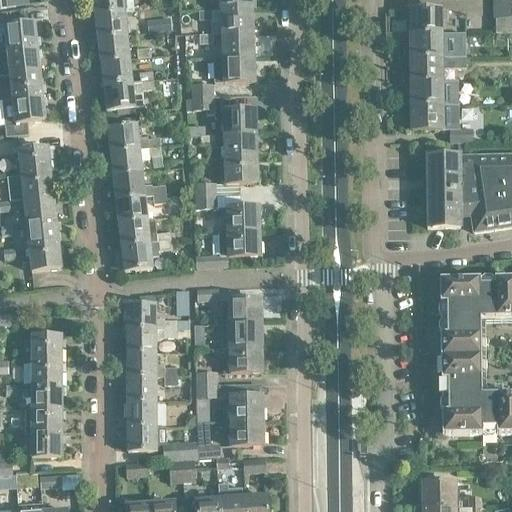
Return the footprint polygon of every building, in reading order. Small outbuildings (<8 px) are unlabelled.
[(5,0),(7,9),(15,8),(14,0),(5,0)] [(93,0),(95,18),(123,15),(134,14),(132,0),(93,0)] [(220,0),(221,13),(251,12),(250,0),(220,0)] [(511,22),(511,0),(490,0),(491,23),(511,22)] [(135,23),(148,22),(147,12),(134,14),(135,23)] [(221,13),(199,14),(199,24),(212,24),(221,24),(222,37),(252,36),(251,12),(221,13)] [(441,36),(440,12),(410,12),(410,37),(441,36)] [(123,15),(95,18),(98,42),(126,39),(123,15)] [(170,20),(158,22),(160,35),(171,33),(170,20)] [(34,26),(4,30),(7,54),(37,51),(34,26)] [(253,60),(252,36),(222,37),(223,61),(253,60)] [(410,37),(410,48),(409,50),(409,56),(410,58),(410,61),(441,60),(441,36),(410,37)] [(451,47),(466,47),(466,36),(451,36),(451,47)] [(200,48),(213,48),(212,38),(199,38),(200,48)] [(98,42),(100,65),(129,62),(126,39),(98,42)] [(139,61),(152,60),(151,50),(138,52),(139,61)] [(0,54),(0,79),(9,78),(39,75),(37,51),(7,54),(0,54)] [(254,85),(253,60),(223,61),(213,61),(214,86),(224,85),(224,86),(254,85)] [(467,73),(466,60),(441,60),(410,61),(411,72),(409,74),(409,80),(411,82),(411,85),(441,84),(441,73),(467,73)] [(100,65),(103,89),(131,86),(129,62),(100,65)] [(11,90),(0,91),(0,103),(2,103),(12,102),(42,98),(39,75),(9,78),(11,90)] [(140,77),(141,85),(154,84),(153,76),(140,77)] [(103,89),(106,114),(134,110),(133,99),(144,98),(144,95),(155,93),(154,84),(141,85),(131,86),(103,89)] [(411,85),(411,95),(410,98),(410,104),(411,106),(411,109),(442,108),(441,84),(411,85)] [(452,95),(467,95),(467,84),(451,84),(452,95)] [(213,98),(212,88),(191,89),(191,99),(213,98)] [(2,103),(5,127),(45,123),(42,98),(12,102),(2,103)] [(213,112),(213,98),(191,99),(192,113),(213,112)] [(411,133),(442,133),(442,121),(449,121),(449,108),(442,108),(411,109),(411,133)] [(255,113),(223,114),(224,138),(256,137),(255,113)] [(177,120),(169,121),(170,132),(178,131),(177,120)] [(150,140),(137,142),(136,128),(108,131),(110,155),(138,152),(148,151),(161,150),(160,140),(150,142),(150,140)] [(452,149),(476,148),(476,134),(452,134),(452,149)] [(224,138),(224,151),(224,162),(256,161),(256,137),(224,138)] [(214,139),(201,139),(201,148),(214,147),(214,139)] [(162,159),(161,150),(148,151),(149,160),(162,159)] [(50,175),(47,151),(18,154),(20,179),(50,175)] [(138,152),(110,155),(113,179),(141,176),(140,163),(149,162),(149,160),(148,151),(138,152)] [(460,231),(461,215),(460,215),(459,159),(459,158),(426,159),(428,231),(460,231)] [(511,158),(459,159),(460,215),(461,215),(471,213),(474,235),(511,229),(511,158)] [(225,187),(257,186),(256,161),(224,162),(225,187)] [(20,179),(6,180),(9,204),(10,204),(23,203),(53,199),(50,175),(20,179)] [(141,176),(113,179),(116,203),(144,200),(153,198),(152,189),(152,188),(143,190),(141,176)] [(216,199),(215,186),(193,187),(194,200),(216,199)] [(165,188),(152,189),(153,198),(166,197),(165,188)] [(154,207),(168,206),(166,197),(153,198),(154,207)] [(26,226),(55,223),(53,199),(23,203),(26,226)] [(194,213),(216,212),(216,199),(194,200),(194,213)] [(116,203),(118,226),(146,223),(144,200),(116,203)] [(0,205),(0,216),(11,215),(10,204),(0,205)] [(258,210),(226,211),(227,236),(259,235),(258,210)] [(156,246),(155,237),(154,222),(146,223),(118,226),(121,250),(156,246)] [(28,250),(58,247),(55,223),(26,226),(28,250)] [(2,240),(14,239),(13,228),(1,229),(2,240)] [(259,259),(259,235),(227,236),(219,236),(220,259),(196,260),(196,272),(226,270),(226,259),(227,259),(227,260),(259,259)] [(170,245),(169,236),(155,237),(156,246),(157,246),(170,245)] [(171,253),(170,245),(157,246),(158,254),(171,253)] [(152,271),(151,260),(158,259),(158,254),(157,246),(156,246),(121,250),(124,274),(152,271)] [(28,250),(31,275),(61,272),(58,247),(28,250)] [(5,264),(16,263),(15,252),(4,253),(5,264)] [(511,396),(481,397),(480,321),(511,320),(511,281),(494,281),(494,288),(480,288),(480,282),(439,282),(440,306),(446,306),(447,337),(440,337),(441,383),(448,383),(448,414),(441,414),(442,438),(482,437),(482,430),(496,430),(496,437),(511,436),(511,396)] [(218,292),(197,293),(198,305),(219,304),(218,292)] [(260,302),(228,303),(229,328),(261,327),(260,302)] [(165,333),(165,324),(165,322),(155,322),(155,308),(126,308),(126,333),(155,333),(164,333),(165,333)] [(0,329),(11,329),(10,317),(0,317),(0,329)] [(186,332),(186,324),(165,324),(165,333),(186,332)] [(229,352),(261,351),(261,327),(229,328),(229,352)] [(194,329),(194,338),(204,338),(204,329),(194,329)] [(165,333),(164,333),(164,341),(186,341),(189,341),(189,332),(186,332),(165,333)] [(155,333),(126,333),(126,357),(155,357),(155,345),(164,341),(164,333),(155,333)] [(61,364),(61,339),(31,339),(31,364),(61,364)] [(230,376),(262,376),(261,351),(229,352),(230,376)] [(155,357),(126,357),(127,381),(155,381),(164,381),(164,373),(164,366),(155,366),(155,357)] [(61,388),(61,364),(31,364),(31,388),(61,388)] [(0,377),(8,377),(8,366),(0,366),(0,377)] [(177,381),(177,372),(164,373),(164,381),(177,381)] [(197,375),(197,389),(219,389),(219,375),(197,375)] [(127,381),(127,406),(155,406),(155,381),(127,381)] [(164,390),(177,390),(177,381),(164,381),(164,390)] [(31,412),(61,412),(61,388),(31,388),(31,412)] [(19,389),(6,389),(6,399),(19,399),(19,389)] [(219,402),(219,389),(197,389),(197,402),(219,402)] [(262,400),(230,400),(230,425),(262,424),(262,400)] [(127,406),(127,430),(155,430),(155,406),(127,406)] [(25,412),(25,436),(31,436),(61,436),(61,412),(31,412),(25,412)] [(188,418),(184,422),(184,429),(195,428),(194,418),(188,418)] [(231,449),(263,449),(262,424),(230,425),(231,449)] [(127,455),(155,455),(155,430),(127,430),(127,455)] [(31,436),(31,461),(61,461),(61,436),(31,436)] [(195,462),(194,446),(163,448),(164,465),(195,462)] [(219,460),(218,448),(197,450),(198,462),(219,460)] [(228,472),(228,462),(216,462),(217,472),(228,472)] [(242,464),(243,476),(265,475),(264,462),(242,464)] [(196,485),(194,463),(181,464),(183,486),(196,485)] [(183,486),(181,464),(169,465),(170,487),(183,486)] [(0,466),(0,478),(12,478),(11,466),(0,466)] [(147,466),(125,468),(126,481),(148,479),(147,466)] [(16,479),(16,487),(28,485),(28,478),(16,479)] [(62,491),(61,479),(39,480),(40,492),(62,491)] [(454,484),(423,484),(424,511),(459,510),(458,498),(454,498),(454,484)] [(243,511),(243,501),(242,491),(228,492),(227,487),(218,488),(219,503),(219,511),(243,511)] [(219,511),(219,503),(206,504),(205,496),(194,497),(194,511),(219,511)] [(267,511),(267,499),(243,501),(243,511),(267,511)] [(472,500),(467,500),(467,510),(470,510),(481,510),(481,503),(481,500),(472,500)]
